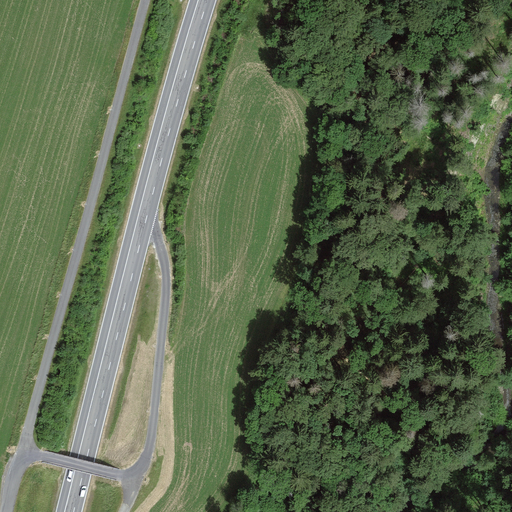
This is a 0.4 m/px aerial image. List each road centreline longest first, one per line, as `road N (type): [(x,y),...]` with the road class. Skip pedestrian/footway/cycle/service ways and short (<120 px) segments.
road 1 (unclassified): [(146,0),(39,386),(27,456)]
road 2 (unclassified): [(27,456),(117,474),(144,460),(166,288),(144,210)]
road 3 (primary): [(144,210),(69,511)]
road 4 (primary): [(203,0),(144,210)]
